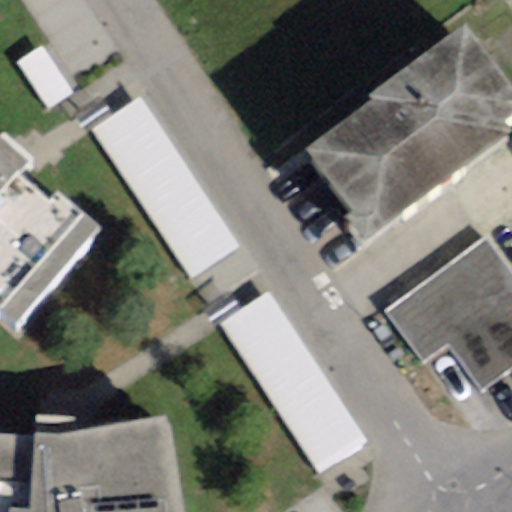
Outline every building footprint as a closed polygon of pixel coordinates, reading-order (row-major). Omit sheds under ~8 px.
[(301,173),(355,249),(489,154),(481,144),(503,128),(454,58),(363,122),(366,127),(301,173)] [(140,103),(88,136),(185,288),(237,256),(140,103)] [(0,174),(0,329),(77,239),(0,174)] [(511,296),(477,250),(386,319),(421,366),(446,347),(475,385),(511,356),(511,296)] [(268,299),(217,332),(314,484),(365,452),(268,299)] [(60,453),(0,448),(0,511),(175,511),(163,436),(60,453)]
